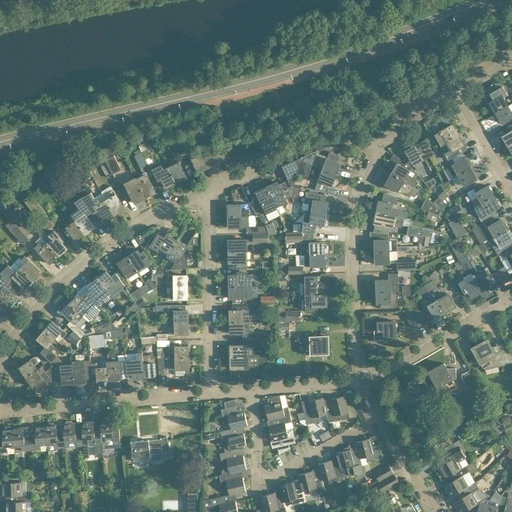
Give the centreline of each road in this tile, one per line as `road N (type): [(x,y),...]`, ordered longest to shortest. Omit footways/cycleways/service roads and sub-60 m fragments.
road 1 (tertiary): [(0,142),(310,65),(487,0)]
road 2 (residential): [(0,364),(38,302),(73,268),(122,233),(206,194)]
road 3 (residential): [(363,380),(356,212),(378,150)]
road 4 (residential): [(380,415),(270,481),(256,467),(248,389)]
road 5 (residential): [(0,410),(207,392)]
road 6 (residential): [(207,392),(206,194)]
road 7 (residential): [(206,194),(328,137),(354,137),(378,150)]
road 8 (residential): [(363,380),(511,300)]
